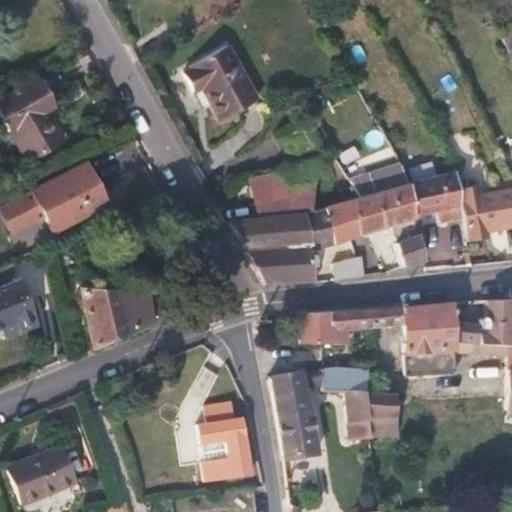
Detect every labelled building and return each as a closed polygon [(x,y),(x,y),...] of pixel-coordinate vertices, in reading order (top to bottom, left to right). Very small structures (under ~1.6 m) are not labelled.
[(511,70),(511,20),(497,26),(511,70)] [(254,100),(220,45),(182,67),(183,70),(178,72),(189,92),(198,88),(216,122),(254,100)] [(66,142),(55,118),(58,116),(43,85),(0,103),(0,104),(27,161),(66,142)] [(323,120),(313,104),(306,93),(283,106),(298,133),(323,120)] [(336,126),(321,99),(313,104),(323,120),(328,128),(336,126)] [(477,163),(476,141),(468,141),(468,123),(435,126),(461,168),(467,212),(472,244),(495,243),(494,227),(511,225),(511,189),(491,190),(491,164),(477,163)] [(327,213),(325,162),(256,178),(257,220),(312,218),(327,213)] [(402,188),(418,182),(408,166),(357,186),(365,202),(403,193),(402,188)] [(467,212),(461,168),(418,182),(423,220),(425,238),(432,236),(430,219),(467,212)] [(102,213),(83,169),(30,194),(48,236),(102,213)] [(423,220),(418,182),(402,188),(403,193),(365,202),(372,234),(401,226),(423,220)] [(372,234),(365,202),(339,209),(343,239),(372,234)] [(343,239),(339,209),(327,213),(312,218),(315,242),(330,241),(343,239)] [(315,242),(312,218),(257,220),(229,221),(263,288),(319,284),(315,242)] [(425,238),(423,220),(401,226),(405,242),(425,238)] [(428,263),(425,238),(405,242),(402,243),(405,258),(407,268),(428,263)] [(332,262),(330,241),(315,242),(319,284),(367,279),(365,261),(332,262)] [(407,268),(405,258),(395,261),(396,271),(407,268)] [(34,320),(14,274),(0,279),(0,321),(10,317),(15,329),(34,320)] [(145,322),(148,288),(121,291),(106,291),(78,287),(91,345),(145,322)] [(511,307),(511,308),(511,312),(482,314),(482,332),(452,332),(451,316),(404,319),(405,335),(405,354),(461,352),(511,354),(511,307)] [(354,357),(354,338),(405,335),(404,319),(303,326),(300,327),(300,331),(303,360),(354,357)] [(303,360),(300,331),(291,333),(292,346),(293,361),(303,360)] [(292,346),(291,333),(281,335),(282,347),(292,346)] [(277,358),(282,347),(270,342),(267,346),(267,356),(277,358)] [(368,393),(364,369),(320,371),(317,395),(359,393),(368,393)] [(311,456),(300,396),(296,373),(265,376),(277,461),(311,456)] [(245,465),(240,406),(231,407),(230,390),(201,393),(202,410),(193,411),(195,431),(221,429),(223,447),(196,449),(197,469),(245,465)] [(399,416),(398,392),(368,393),(359,393),(363,419),(399,416)] [(363,419),(359,393),(317,395),(322,404),(341,404),(345,442),(351,447),(366,446),(366,442),(363,419)] [(400,438),(399,416),(363,419),(366,442),(400,438)] [(60,447),(55,449),(3,472),(18,508),(76,483),(60,447)]
